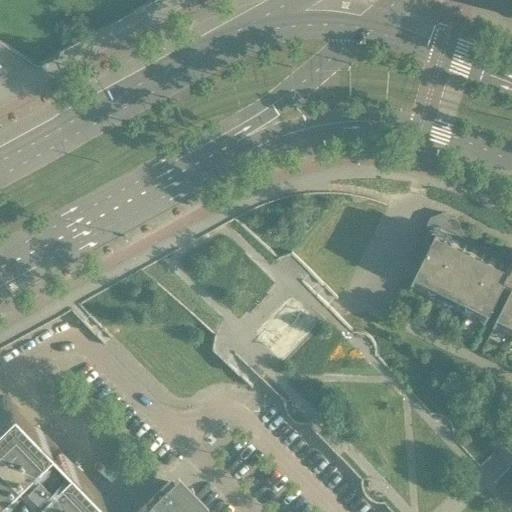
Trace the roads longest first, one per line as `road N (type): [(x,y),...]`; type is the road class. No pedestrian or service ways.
road 1 (secondary): [(211,154),(286,129),(361,119),(421,128),(511,162)]
road 2 (secondary): [(232,38),(0,166)]
road 3 (secondary): [(0,263),(211,154)]
road 4 (residential): [(179,434),(79,337),(0,379)]
road 5 (residential): [(333,511),(245,420),(225,410),(200,414),(179,434)]
road 6 (tertiary): [(211,154),(361,28)]
road 7 (secondary): [(511,83),(361,28)]
road 8 (secondary): [(361,28),(278,24),(232,38)]
